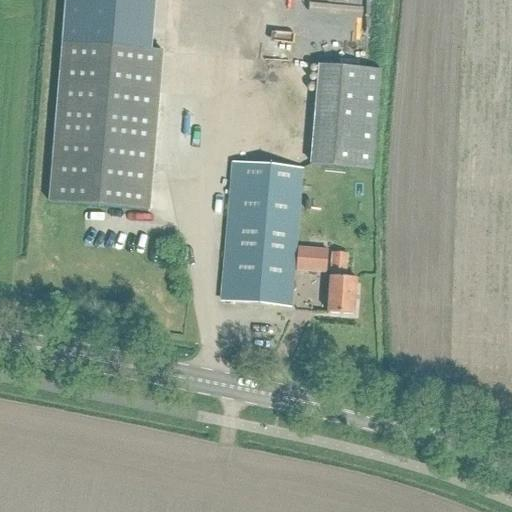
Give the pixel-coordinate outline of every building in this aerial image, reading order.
[(67,0),(52,206),(148,214),(161,53),(151,52),(155,0),(67,0)] [(315,68),(309,167),(369,171),(375,71),(315,68)] [(187,124),(187,112),(166,111),(166,124),(187,124)] [(232,165),(221,304),(289,310),(301,171),(232,165)] [(73,215),(41,215),(41,227),(73,227),(73,215)] [(298,249),(296,272),(326,275),(327,252),(298,249)] [(356,281),(346,280),(348,255),(331,254),(330,263),(328,315),(354,316),(356,281)]
